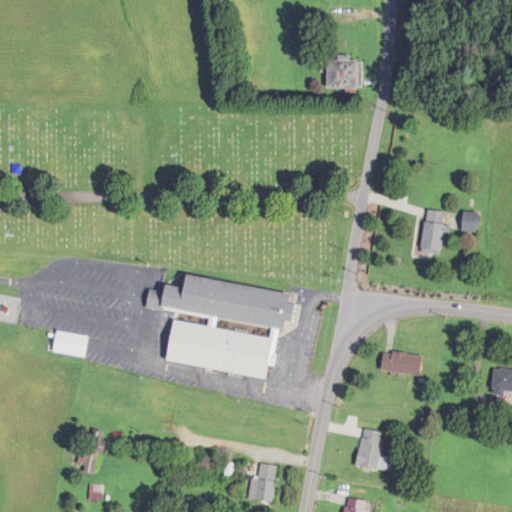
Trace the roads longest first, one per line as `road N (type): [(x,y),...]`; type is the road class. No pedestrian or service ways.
road 1 (residential): [(0,197),(364,194)]
road 2 (residential): [(346,321),(383,90),(388,0)]
road 3 (residential): [(346,321),(304,511)]
road 4 (residential): [(511,315),(429,304),(386,306),(346,321)]
